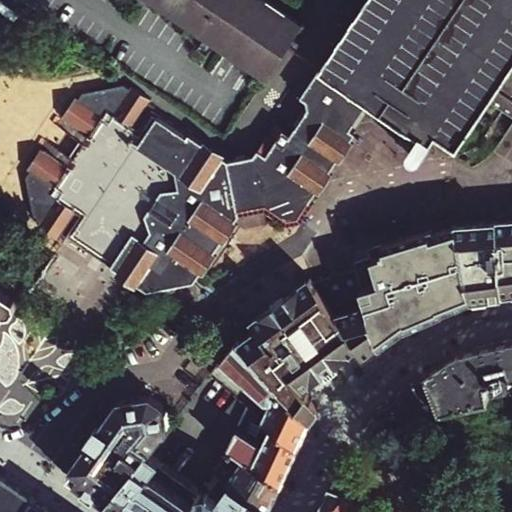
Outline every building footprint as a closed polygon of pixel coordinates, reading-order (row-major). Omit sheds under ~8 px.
[(305,25),(267,0),(148,0),(268,80),(305,25)] [(511,68),(494,96),(511,107),(511,68)] [(291,132),(282,127),(306,214),(313,203),(309,200),(354,132),(351,130),(352,129),(350,127),(367,101),(320,69),(302,96),(304,98),(308,107),(306,110),(302,107),(291,124),(295,127),(291,132)] [(74,152),(107,185),(157,108),(159,105),(150,100),(151,98),(128,82),(84,92),(80,98),(77,96),(57,126),(81,142),(74,152)] [(157,108),(107,185),(123,201),(125,203),(140,224),(156,248),(221,151),(157,108)] [(257,155),(258,155),(278,126),(281,128),(282,127),(276,122),(256,151),(257,155)] [(278,126),(258,155),(269,209),(286,220),(270,145),(281,128),(278,126)] [(306,214),(282,127),(281,128),(270,145),(286,220),(288,221),(303,218),(306,214)] [(28,177),(33,200),(68,154),(48,140),(29,169),(32,171),(28,177)] [(184,281),(189,280),(183,247),(224,240),(242,212),(231,158),(221,151),(156,248),(162,256),(184,281)] [(256,151),(230,157),(231,158),(234,160),(257,155),(256,151)] [(68,154),(33,200),(37,218),(42,221),(41,224),(62,238),(64,236),(67,238),(71,235),(107,185),(74,152),(72,156),(68,154)] [(234,160),(244,211),(266,207),(257,155),(234,160)] [(269,209),(258,155),(257,155),(266,207),(269,209)] [(245,215),(244,211),(234,160),(231,158),(242,212),(243,217),(245,215)] [(71,235),(112,262),(140,224),(125,203),(123,201),(107,185),(71,235)] [(511,293),(511,221),(457,225),(459,233),(468,272),(469,279),(470,288),(471,298),(511,293)] [(140,224),(112,262),(136,279),(156,248),(140,224)] [(434,234),(412,240),(430,316),(469,298),(471,298),(470,288),(469,279),(468,272),(459,233),(435,239),(434,234)] [(112,262),(71,235),(67,238),(50,261),(30,287),(72,315),(112,262)] [(183,247),(189,280),(199,278),(224,240),(183,247)] [(430,316),(412,240),(411,240),(370,250),(374,265),(357,269),(380,345),(406,327),(430,316)] [(162,256),(156,248),(136,279),(150,288),(184,281),(162,256)] [(352,254),(357,269),(374,265),(370,250),(352,254)] [(112,262),(72,315),(99,333),(136,279),(112,262)] [(365,355),(380,345),(357,269),(324,280),(329,296),(345,355),(358,346),(365,355)] [(329,296),(324,280),(313,283),(308,279),(292,291),(300,301),(329,296)] [(292,290),(269,308),(300,301),(292,291),(292,290)] [(16,308),(14,301),(0,291),(0,311),(4,315),(11,314),(16,308)] [(345,355),(329,296),(300,301),(342,358),(345,355)] [(342,358),(300,301),(269,308),(319,375),(342,358)] [(256,330),(241,343),(311,419),(320,407),(305,387),(319,375),(269,308),(251,322),(256,330)] [(511,338),(461,351),(428,374),(433,411),(511,394),(511,338)] [(228,368),(219,379),(251,406),(298,446),(311,419),(241,343),(239,340),(221,362),(228,368)] [(228,368),(221,362),(212,373),(219,379),(228,368)] [(379,409),(368,424),(433,411),(428,374),(379,409)] [(154,445),(168,428),(164,404),(151,394),(119,401),(118,400),(73,466),(78,483),(107,503),(154,445)] [(226,449),(241,458),(236,467),(225,459),(215,470),(219,472),(270,507),(298,446),(251,406),(226,449)] [(267,511),(270,507),(219,472),(211,483),(213,488),(209,489),(207,484),(154,445),(107,503),(119,511),(267,511)] [(346,454),(320,511),(353,511),(355,508),(348,452),(346,454)] [(0,511),(55,511),(0,473),(0,511)]
